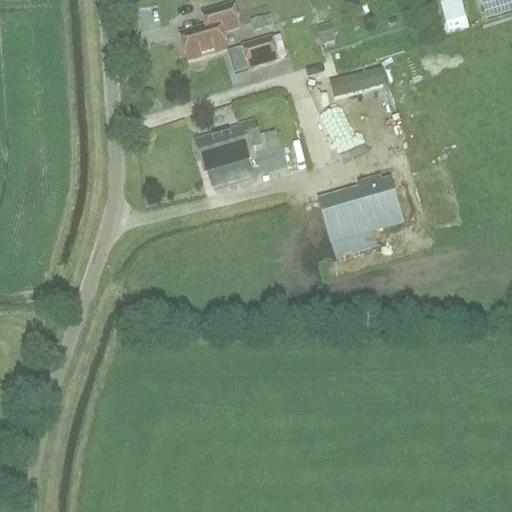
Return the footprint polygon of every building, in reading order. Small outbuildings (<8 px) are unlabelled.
[(511,0),(480,0),(487,22),(511,13),(511,0)] [(443,10),(447,35),(467,32),(463,7),(443,10)] [(232,8),(202,16),(206,29),(180,37),(187,64),(226,53),(221,35),(238,30),(232,8)] [(279,65),(271,39),(241,49),(248,74),(279,65)] [(247,151),(261,147),(254,124),(240,128),(241,132),(196,144),(204,176),(250,163),(247,151)] [(275,134),(264,138),(275,176),(286,173),(275,134)] [(305,148),(294,152),(300,169),(311,165),(305,148)] [(357,186),(359,192),(318,204),(330,245),(401,224),(389,183),(381,186),(379,179),(357,186)]
